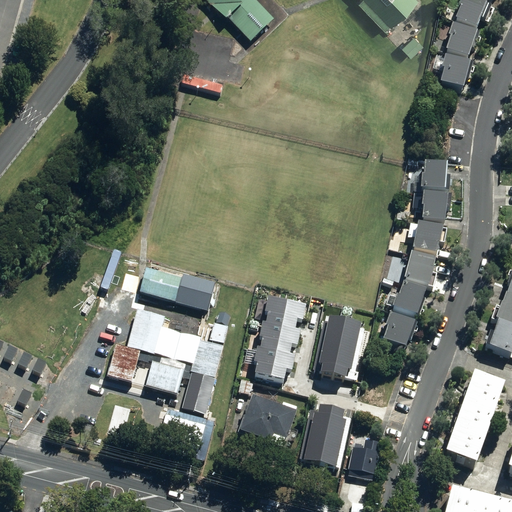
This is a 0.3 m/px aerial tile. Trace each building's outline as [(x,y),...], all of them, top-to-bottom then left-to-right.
[(208,0),(248,43),(272,20),(253,0),(208,0)] [(358,0),(358,1),(384,28),(388,24),(389,24),(413,0),(358,0)] [(455,20),(475,29),(480,19),(485,21),(491,8),(472,0),(461,0),(458,7),(460,7),(455,20)] [(445,51),(467,59),(470,50),(474,51),(479,34),(451,24),(447,36),(450,37),(445,51)] [(401,46),(410,56),(422,44),(413,34),(401,46)] [(440,84),(462,90),(465,81),(468,82),(473,64),(444,56),(441,69),(444,69),(440,84)] [(179,79),(177,88),(216,99),(218,89),(179,79)] [(420,191),(449,192),(450,177),(445,177),(446,164),(424,163),(423,176),(421,175),(420,191)] [(422,207),(421,221),(444,223),(445,211),(449,211),(451,197),(422,194),(421,207),(422,207)] [(413,250),(436,255),(438,245),(439,245),(439,243),(443,244),(446,229),(417,224),(413,250)] [(404,280),(432,287),(435,276),(432,275),(433,270),(432,270),(435,259),(411,253),(404,280)] [(137,293),(206,312),(213,285),(180,276),(179,280),(143,270),(137,293)] [(392,309),(419,318),(425,302),(421,301),(424,291),(402,284),(398,297),(396,296),(392,309)] [(511,327),(511,298),(506,296),(505,296),(495,322),(498,323),(511,327)] [(268,316),(266,329),(295,335),(297,321),(302,322),(305,309),(266,302),(264,315),(268,316)] [(106,378),(130,384),(138,353),(153,357),(163,319),(136,312),(126,349),(114,347),(106,378)] [(382,341),(405,349),(408,340),(410,341),(416,324),(389,315),(385,327),(387,328),(382,341)] [(326,320),(314,375),(331,378),(343,324),(326,320)] [(511,327),(498,323),(488,348),(511,356),(511,354),(511,327)] [(343,324),(331,378),(348,382),(360,328),(343,324)] [(208,342),(222,346),(226,328),(213,325),(208,342)] [(262,342),(259,354),(288,359),(291,347),(296,348),(299,335),(295,335),(266,329),(260,328),(257,342),(262,342)] [(181,411),(204,417),(221,349),(198,343),(181,411)] [(256,367),(254,376),(283,382),(285,372),(290,373),(293,360),(288,359),(259,354),(254,353),(252,366),(256,367)] [(144,388),(176,397),(183,372),(150,364),(144,388)] [(445,456),(477,467),(504,387),(473,376),(445,456)] [(266,445),(280,450),(283,441),(285,442),(296,414),(250,397),(238,433),(266,443),(266,445)] [(314,409),(303,463),(319,466),(330,412),(314,409)] [(330,412),(319,466),(335,469),(345,415),(330,412)] [(347,477),(372,482),(379,445),(364,443),(363,447),(353,445),(347,477)] [(445,511),(511,511),(511,506),(451,491),(445,511)] [(349,510),(363,511),(364,502),(350,500),(349,510)]
